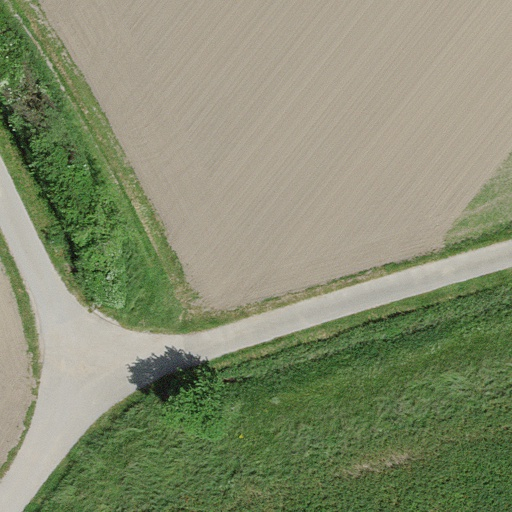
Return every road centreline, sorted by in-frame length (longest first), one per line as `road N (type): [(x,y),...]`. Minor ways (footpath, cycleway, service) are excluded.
road 1 (track): [(0,198),(80,360),(142,363),(511,259)]
road 2 (unclassified): [(0,511),(65,423),(80,360)]
